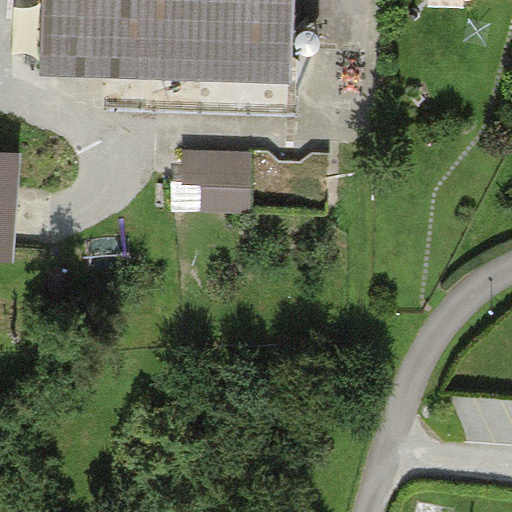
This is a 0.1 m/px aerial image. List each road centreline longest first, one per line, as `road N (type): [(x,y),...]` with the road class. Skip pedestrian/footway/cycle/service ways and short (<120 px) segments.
road 1 (residential): [(388,461),(427,351),(480,287),(511,275)]
road 2 (residential): [(388,461),(511,473)]
